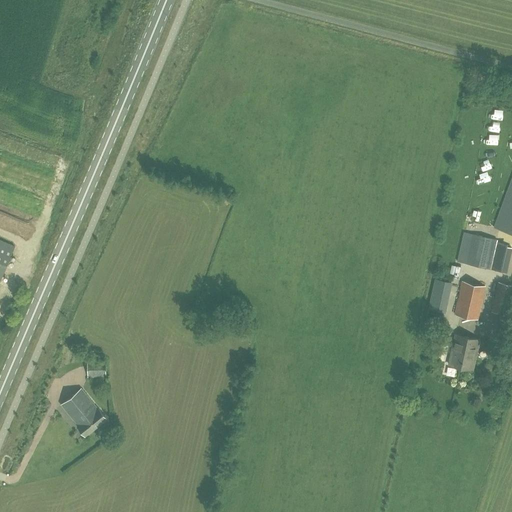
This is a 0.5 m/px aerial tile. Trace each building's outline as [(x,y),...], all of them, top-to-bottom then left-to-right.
[(197,58),(200,51),(178,43),(174,54),(195,62),(193,65),(209,71),(212,64),(197,58)] [(215,130),(228,135),(248,77),(221,67),(193,149),(207,153),(215,130)] [(251,174),(272,108),(248,101),(236,139),(235,139),(226,167),(251,174)] [(152,104),(148,116),(169,125),(174,112),(152,104)] [(511,234),(511,176),(493,227),(511,234)] [(253,209),(239,205),(235,219),(248,223),(253,209)] [(452,213),(452,234),(461,234),(461,213),(452,213)] [(464,232),(458,261),(467,263),(490,269),(506,272),(511,248),(511,247),(496,244),(497,239),(464,232)] [(0,280),(15,246),(0,240),(0,280)] [(261,274),(266,247),(251,245),(246,272),(261,274)] [(435,279),(429,308),(444,312),(451,282),(435,279)] [(485,286),(463,281),(455,314),(478,319),(485,286)] [(511,284),(499,281),(492,311),(508,315),(511,299),(511,284)] [(274,295),(269,310),(298,320),(306,299),(285,291),(282,298),(274,295)] [(473,370),(479,339),(456,334),(449,364),(473,370)] [(65,366),(68,355),(48,349),(45,360),(65,366)] [(511,358),(504,357),(502,365),(511,367),(511,358)] [(106,376),(105,360),(87,361),(88,377),(106,376)] [(82,388),(62,403),(86,435),(108,419),(82,388)]
